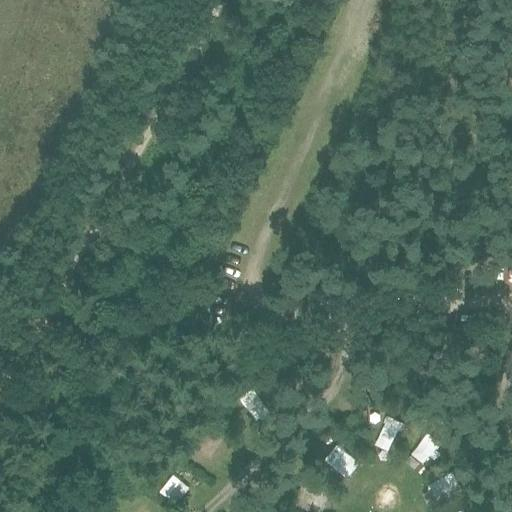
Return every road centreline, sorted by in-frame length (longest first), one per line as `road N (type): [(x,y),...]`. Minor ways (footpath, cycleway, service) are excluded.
road 1 (track): [(202,511),(332,390),(353,317),(511,303)]
road 2 (track): [(211,322),(353,317)]
